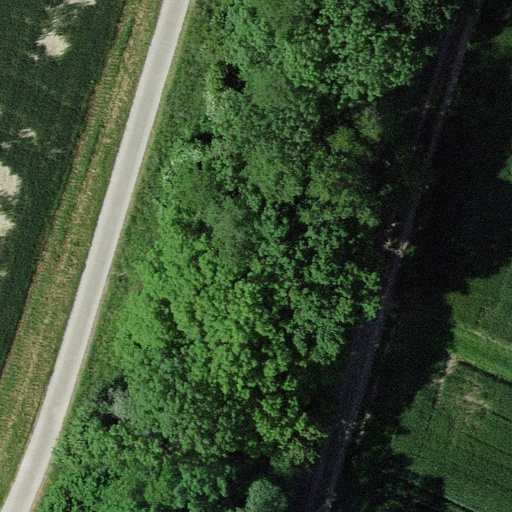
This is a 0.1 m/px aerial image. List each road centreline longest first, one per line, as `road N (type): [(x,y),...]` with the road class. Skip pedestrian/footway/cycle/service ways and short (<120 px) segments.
road 1 (track): [(176,0),(65,376),(16,511)]
road 2 (track): [(468,0),(317,511)]
